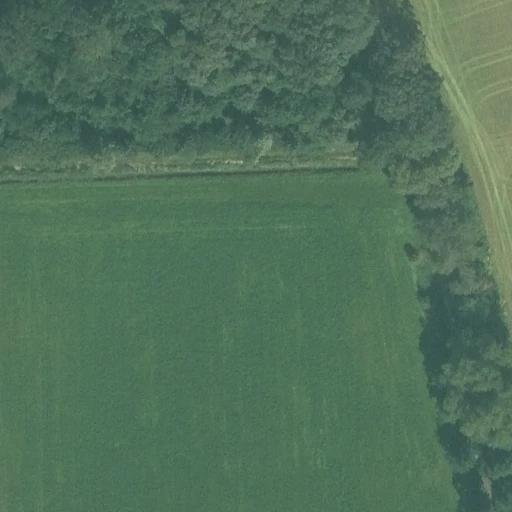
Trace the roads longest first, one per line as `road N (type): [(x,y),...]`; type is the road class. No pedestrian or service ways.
road 1 (track): [(364,0),(498,511)]
road 2 (track): [(403,150),(0,167)]
